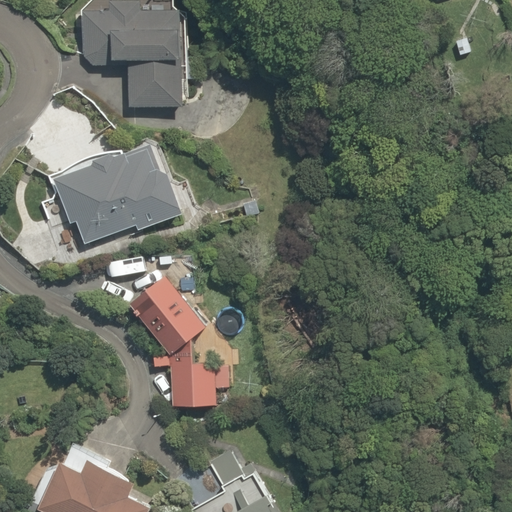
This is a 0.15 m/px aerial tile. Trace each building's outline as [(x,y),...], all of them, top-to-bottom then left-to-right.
[(142,3),(141,0),(84,0),(86,61),(123,60),(125,109),(180,108),(177,2),(142,3)] [(155,139),(89,156),(90,160),(54,170),(68,226),(79,224),(85,247),(176,223),(155,139)] [(139,249),(106,259),(112,279),(145,268),(139,249)] [(169,400),(214,399),(214,335),(164,269),(127,296),(169,352),(169,400)] [(126,486),(133,469),(83,447),(75,464),(56,455),(32,510),(35,511),(144,511),(151,497),(126,486)] [(189,501),(193,511),(274,511),(255,470),(189,501)]
